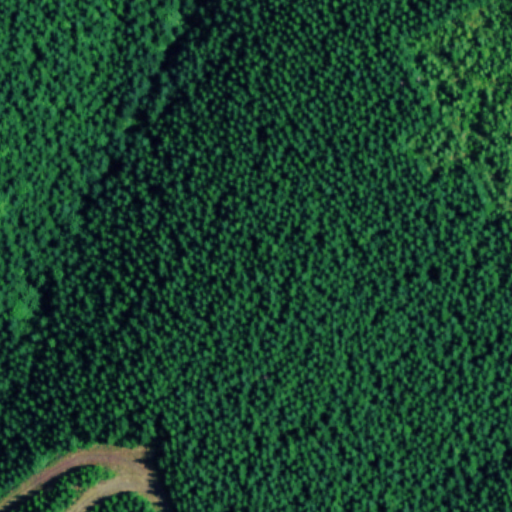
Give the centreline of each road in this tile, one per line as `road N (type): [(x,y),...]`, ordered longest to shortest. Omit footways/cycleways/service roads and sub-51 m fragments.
road 1 (track): [(144,478),(123,454),(84,452),(0,506)]
road 2 (track): [(166,511),(144,478),(117,476),(70,511)]
